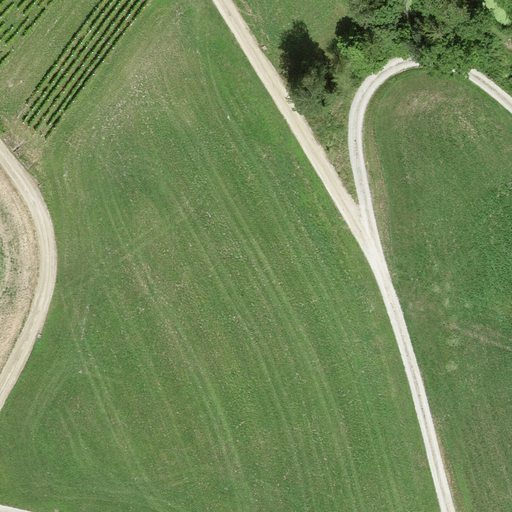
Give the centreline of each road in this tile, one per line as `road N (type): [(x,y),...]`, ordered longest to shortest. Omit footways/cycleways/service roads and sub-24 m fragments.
road 1 (track): [(511,112),(465,70),(431,58),(402,58),(375,70),(353,104),(351,157),(367,229),(445,511)]
road 2 (track): [(367,229),(345,209),(220,0)]
road 3 (track): [(0,160),(42,232),(44,287),(25,349),(0,394)]
